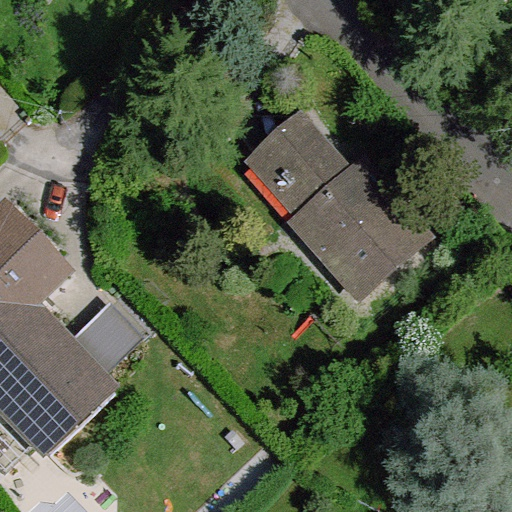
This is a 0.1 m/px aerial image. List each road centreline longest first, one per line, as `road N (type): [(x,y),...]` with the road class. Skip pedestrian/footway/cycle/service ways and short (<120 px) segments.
road 1 (residential): [(338,0),(511,196)]
road 2 (unknown): [(216,0),(56,148)]
